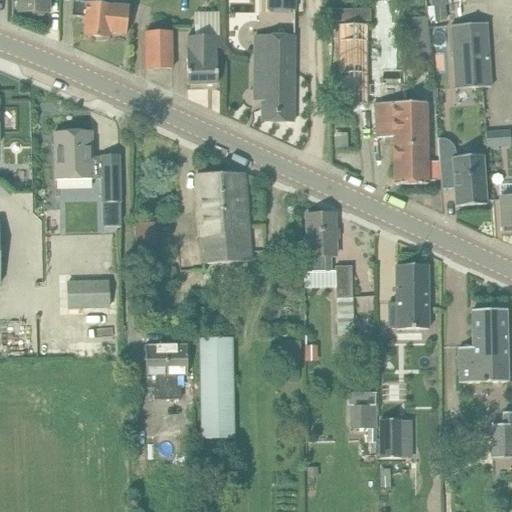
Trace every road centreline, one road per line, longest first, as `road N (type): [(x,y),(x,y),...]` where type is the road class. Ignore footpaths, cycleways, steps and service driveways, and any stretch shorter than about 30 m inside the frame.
road 1 (tertiary): [(511,271),(0,42)]
road 2 (track): [(314,0),(316,133),(308,179)]
road 3 (unknown): [(182,121),(177,270)]
